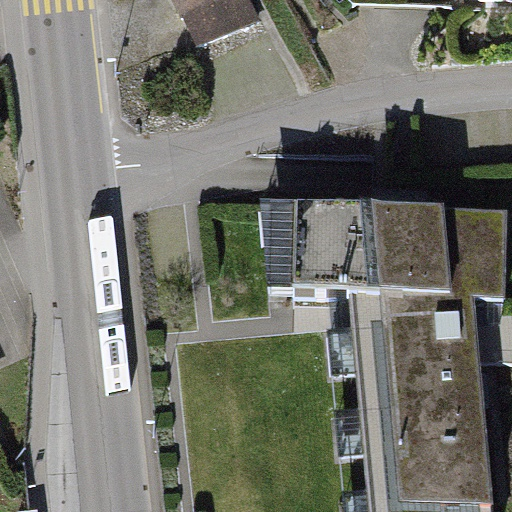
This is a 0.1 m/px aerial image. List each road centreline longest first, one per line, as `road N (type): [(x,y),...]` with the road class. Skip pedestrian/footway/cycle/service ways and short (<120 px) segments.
road 1 (residential): [(78,176),(356,106),(511,87)]
road 2 (secondary): [(78,176),(108,511)]
road 3 (secondary): [(59,0),(78,176)]
